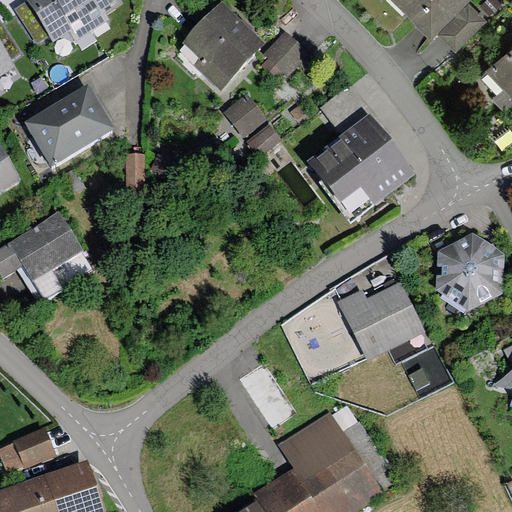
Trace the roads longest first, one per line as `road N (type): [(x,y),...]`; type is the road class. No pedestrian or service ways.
road 1 (residential): [(97,445),(341,261),(463,195)]
road 2 (residential): [(315,0),(433,139),(463,195)]
road 3 (residential): [(97,445),(0,351)]
